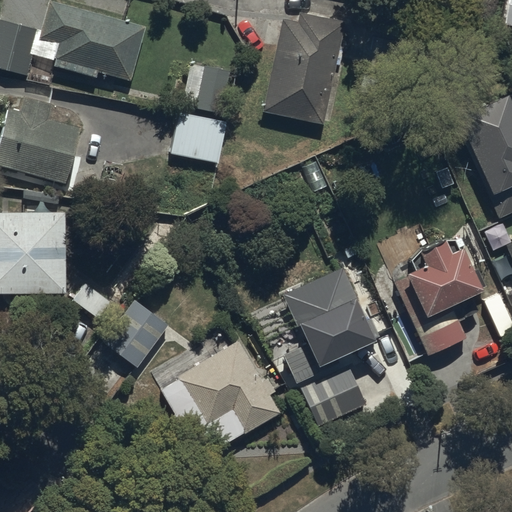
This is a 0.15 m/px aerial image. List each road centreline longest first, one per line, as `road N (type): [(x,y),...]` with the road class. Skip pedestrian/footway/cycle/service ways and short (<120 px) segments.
road 1 (residential): [(155,511),(91,443),(0,389)]
road 2 (tertiary): [(511,431),(357,511)]
